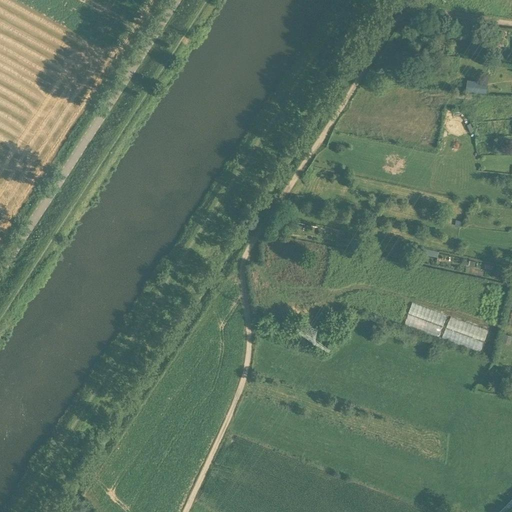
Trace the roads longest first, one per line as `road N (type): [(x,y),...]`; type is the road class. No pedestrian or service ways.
road 1 (track): [(394,25),(245,253),(249,359),(185,511)]
road 2 (tertiary): [(0,271),(176,0)]
road 3 (unclassified): [(511,24),(413,13),(394,25)]
